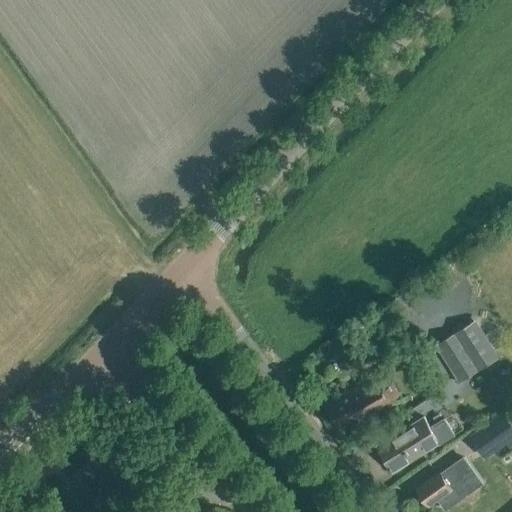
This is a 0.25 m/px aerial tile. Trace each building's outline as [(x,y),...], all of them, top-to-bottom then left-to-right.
[(437,345),(458,381),(498,357),(476,321),(437,345)] [(363,425),(402,403),(384,371),(325,404),(339,428),(359,417),(363,425)] [(471,436),(484,456),(511,436),(511,425),(503,413),(471,436)] [(393,472),(440,442),(424,417),(377,446),(393,472)] [(481,483),(463,458),(441,474),(440,473),(416,490),(428,505),(437,499),(445,509),(481,483)]
